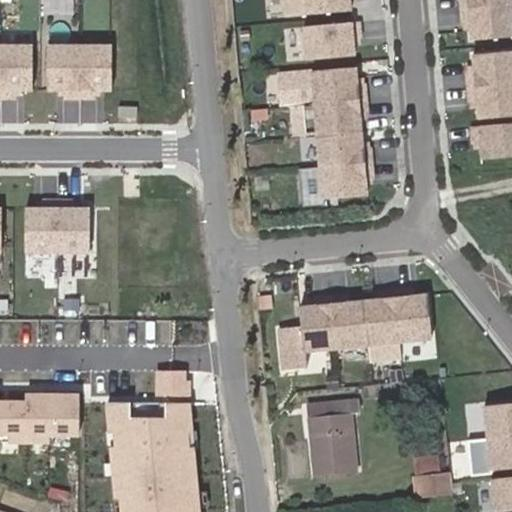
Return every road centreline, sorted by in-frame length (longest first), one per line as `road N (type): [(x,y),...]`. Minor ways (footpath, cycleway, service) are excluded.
road 1 (residential): [(230,251),(257,511)]
road 2 (residential): [(407,0),(424,237)]
road 3 (residential): [(218,150),(0,148)]
road 4 (residential): [(230,251),(424,237)]
road 5 (residential): [(201,0),(218,150)]
road 6 (residential): [(424,237),(511,340)]
